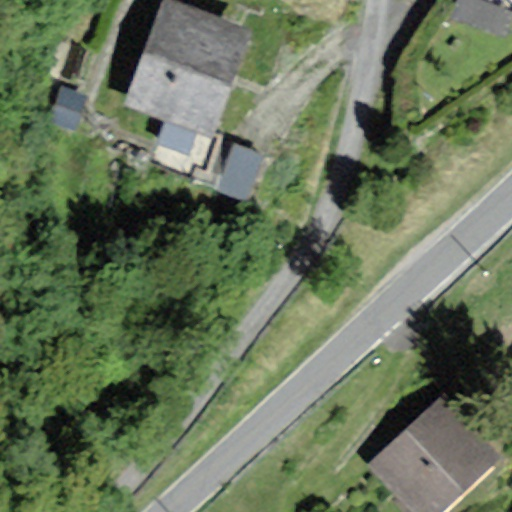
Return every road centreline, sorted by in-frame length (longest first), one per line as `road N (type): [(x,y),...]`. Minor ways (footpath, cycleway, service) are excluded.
road 1 (residential): [(379,0),(348,161),(321,227),(239,344),(98,511)]
road 2 (tertiary): [(511,195),(167,511)]
